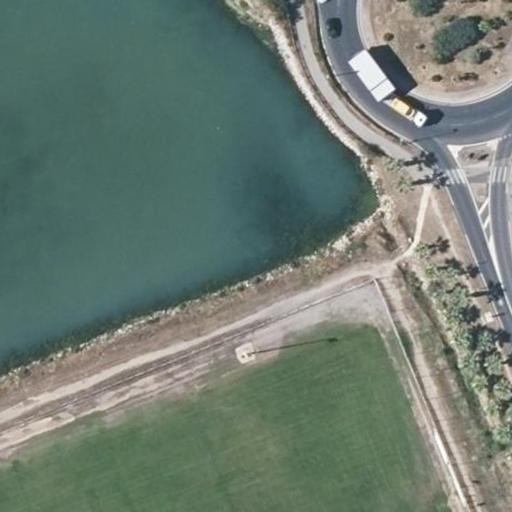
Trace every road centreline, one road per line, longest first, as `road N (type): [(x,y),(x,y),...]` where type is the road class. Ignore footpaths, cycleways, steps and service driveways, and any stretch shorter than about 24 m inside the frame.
road 1 (tertiary): [(375,94),(453,180),(511,313)]
road 2 (tertiary): [(511,301),(498,207),(511,148)]
road 3 (primary): [(375,94),(407,114),(444,123),(511,108)]
